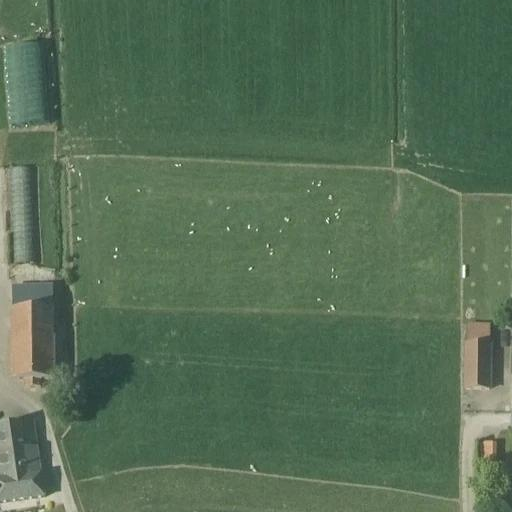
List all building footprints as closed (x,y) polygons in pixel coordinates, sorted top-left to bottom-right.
[(12,170),(14,263),(36,263),(34,169),(12,170)] [(40,381),(53,381),(53,288),(11,288),(11,381),(25,381),(25,390),(40,390),(40,381)] [(491,392),(491,387),(491,346),(490,346),(490,326),(466,326),(466,346),(463,346),(463,392),(491,392)] [(0,427),(0,505),(44,500),(34,423),(0,427)] [(497,468),(498,444),(480,444),(479,468),(497,468)]
